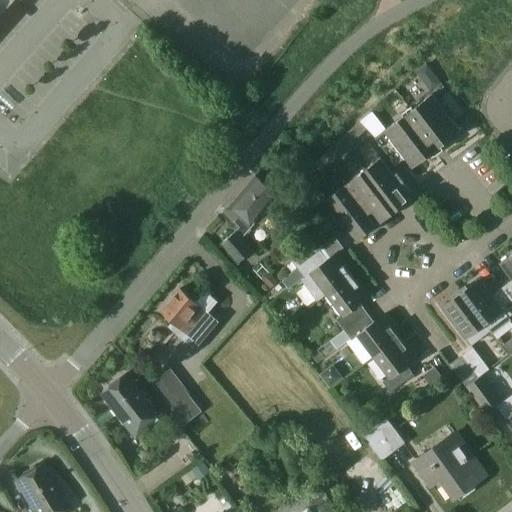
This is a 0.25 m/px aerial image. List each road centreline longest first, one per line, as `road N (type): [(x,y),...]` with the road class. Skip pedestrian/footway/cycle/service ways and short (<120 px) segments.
road 1 (residential): [(45,390),(338,60),(427,0)]
road 2 (residential): [(449,270),(409,217),(369,248),(408,299)]
road 3 (tertiary): [(131,511),(45,390)]
